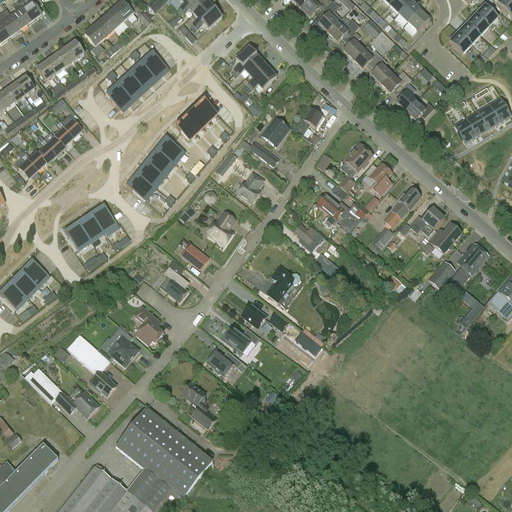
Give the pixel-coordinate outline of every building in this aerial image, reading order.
[(28,0),(32,5),(21,12),(31,26),(41,18),(37,12),(42,8),(36,0),(28,0)] [(168,0),(154,0),(146,8),(155,16),(170,2),(168,0)] [(178,0),(180,2),(184,7),(179,12),(181,15),(197,0),(178,0)] [(207,3),(203,0),(197,0),(181,15),(184,18),(189,12),(193,16),(207,3)] [(292,0),(290,3),(300,12),(310,1),(309,0),(292,0)] [(321,0),(316,6),(310,1),(300,12),(309,21),(315,15),(319,19),(333,5),(327,0),(321,0)] [(343,0),(336,0),(348,11),(352,7),(343,0)] [(397,0),(379,0),(380,0),(389,9),(397,0)] [(411,5),(405,0),(397,0),(389,9),(398,18),(411,5)] [(511,16),(511,0),(504,0),(497,7),(510,19),(511,16)] [(207,3),(193,16),(198,22),(192,27),(194,29),(214,11),(207,3)] [(121,4),(112,13),(123,25),(127,30),(132,27),(127,22),(132,17),(133,17),(139,11),(133,4),(127,10),(121,4)] [(368,17),(373,12),(364,4),(360,9),(368,17)] [(319,19),(322,22),(318,27),(328,36),(338,25),(331,18),(338,10),(333,5),(319,19)] [(411,5),(398,18),(407,27),(420,14),(411,5)] [(16,15),(11,19),(21,33),(31,26),(21,12),(17,6),(12,9),(16,15)] [(476,18),(488,30),(497,21),(485,9),(476,18)] [(221,19),(214,11),(194,29),(197,32),(203,27),(207,31),(221,19)] [(373,12),(368,17),(376,25),(381,20),(373,12)] [(112,13),(103,21),(114,33),(123,25),(112,13)] [(420,14),(407,27),(416,35),(429,23),(420,14)] [(138,20),(147,30),(152,24),(143,15),(138,20)] [(488,30),(476,18),(467,27),(479,39),(488,30)] [(21,33),(11,19),(1,27),(11,40),(21,33)] [(381,20),(376,25),(384,33),(389,28),(381,20)] [(103,21),(93,29),(104,42),(114,33),(103,21)] [(343,30),(338,25),(328,36),(337,45),(341,41),(345,45),(359,30),(351,22),(343,30)] [(11,40),(1,27),(0,27),(0,47),(0,48),(11,40)] [(467,27),(458,36),(470,49),(479,39),(467,27)] [(389,28),(384,33),(393,41),(397,36),(389,28)] [(104,42),(93,29),(84,37),(95,50),(91,53),(97,60),(104,53),(98,47),(104,42)] [(345,45),(349,49),(343,54),(352,63),(363,53),(356,45),(360,40),(357,37),(359,34),(357,32),(359,30),(345,45)] [(511,33),(508,30),(499,40),(503,45),(511,35),(511,33)] [(130,45),(137,38),(133,33),(125,41),(126,41),(122,44),(124,46),(126,48),(129,45),(130,45)] [(185,39),(192,46),(196,42),(189,35),(185,39)] [(470,49),(458,36),(449,46),(461,58),(470,49)] [(401,40),(396,44),(402,50),(407,45),(401,40)] [(499,40),(490,50),(494,54),(503,45),(499,40)] [(124,46),(122,44),(120,42),(111,50),(115,54),(124,46)] [(86,51),(82,54),(75,43),(65,50),(74,64),(84,57),(88,54),(86,51)] [(249,48),(239,58),(234,62),(239,67),(233,72),(236,75),(256,56),(249,48)] [(363,53),(352,63),(362,73),(368,67),(371,71),(381,61),(375,55),(371,60),(369,58),(372,55),(372,53),(367,48),(363,53)] [(74,64),(65,50),(55,57),(64,71),(74,64)] [(109,60),(115,54),(111,50),(105,56),(109,60)] [(494,54),(490,50),(485,55),(489,59),(494,54)] [(143,65),(141,67),(156,84),(168,73),(153,56),(143,65)] [(263,64),(256,56),(236,75),(239,78),(244,73),(249,78),(263,64)] [(55,57),(45,64),(55,78),(64,71),(55,57)] [(476,64),(480,68),(486,62),(482,58),(476,64)] [(371,71),(375,74),(371,78),(380,87),(391,77),(383,70),(387,66),(381,61),(371,71)] [(55,78),(45,64),(36,71),(45,85),(55,78)] [(263,64),(249,78),(253,82),(247,87),(250,90),(270,71),(263,64)] [(141,67),(129,77),(145,94),(156,84),(141,67)] [(93,69),(83,76),(86,81),(96,74),(93,69)] [(429,84),(435,79),(426,70),(421,75),(429,84)] [(250,90),(245,95),(248,97),(252,93),(258,88),(263,93),(278,80),(270,71),(250,90)] [(391,77),(380,87),(390,97),(394,93),(397,96),(407,86),(410,83),(402,75),(396,82),(391,77)] [(86,81),(83,76),(73,83),(76,88),(86,81)] [(120,86),(118,88),(133,105),(145,94),(129,77),(120,86)] [(25,79),(15,86),(24,99),(34,92),(25,79)] [(76,88),(73,83),(64,90),(67,94),(76,88)] [(24,99),(15,86),(5,93),(15,106),(24,99)] [(397,96),(401,100),(395,106),(405,115),(415,104),(410,99),(415,94),(413,92),(407,86),(397,96)] [(118,88),(106,98),(122,115),(133,105),(118,88)] [(67,94),(64,90),(54,97),(57,101),(67,94)] [(5,93),(0,96),(0,106),(5,113),(15,106),(5,93)] [(499,98),(487,105),(497,123),(509,116),(499,98)] [(62,103),(52,111),(57,118),(67,110),(62,103)] [(423,111),(415,104),(405,115),(415,124),(420,118),(424,122),(434,112),(428,106),(423,111)] [(33,112),(36,116),(46,109),(43,105),(33,112)] [(202,105),(195,112),(208,125),(215,119),(202,105)] [(487,105),(475,112),(486,130),(497,123),(487,105)] [(36,116),(33,112),(23,119),(27,123),(36,116)] [(195,112),(188,119),(201,132),(208,125),(195,112)] [(475,112),(463,119),(474,136),(486,130),(475,112)] [(311,113),(304,123),(301,121),(293,133),(303,139),(310,128),(315,131),(322,120),(311,113)] [(222,137),(232,130),(224,118),(214,125),(222,137)] [(23,119),(14,125),(17,130),(27,123),(23,119)] [(188,119),(181,126),(194,139),(201,132),(188,119)] [(452,126),(462,143),(474,136),(463,119),(452,126)] [(261,138),(277,150),(290,132),(275,120),(261,138)] [(72,123),(65,128),(61,124),(58,126),(73,143),(80,137),(82,135),(72,123)] [(17,130),(14,125),(4,133),(7,137),(17,130)] [(60,134),(54,139),(53,140),(54,141),(55,141),(65,151),(73,143),(58,126),(55,129),(60,134)] [(181,126),(174,132),(186,146),(194,139),(181,126)] [(229,139),(224,135),(221,140),(225,144),(229,139)] [(165,140),(155,152),(173,167),(183,155),(165,140)] [(225,144),(221,140),(217,144),(221,148),(225,144)] [(54,141),(49,146),(44,141),(41,144),(56,160),(65,152),(65,151),(55,141),(54,141)] [(0,152),(4,157),(13,149),(9,144),(0,151),(0,152)] [(43,151),(38,157),(37,157),(46,168),(47,169),(56,160),(41,144),(39,146),(43,151)] [(255,146),(250,152),(273,169),(278,163),(255,146)] [(360,148),(345,165),(353,172),(356,175),(357,176),(372,158),(360,148)] [(217,154),(212,150),(208,154),(213,158),(217,154)] [(155,152),(146,164),(164,179),(173,167),(155,152)] [(213,158),(208,154),(204,159),(209,163),(213,158)] [(26,156),(23,159),(38,175),(46,168),(37,157),(38,157),(36,155),(30,161),(26,156)] [(324,157),(315,169),(323,175),(332,162),(324,157)] [(20,161),(24,166),(18,173),(28,184),(30,182),(38,175),(23,159),(20,161)] [(146,164),(136,176),(154,191),(164,179),(146,164)] [(372,167),(364,176),(369,180),(368,181),(374,186),(370,191),(380,200),(392,186),(386,182),(391,176),(380,167),(377,171),(372,167)] [(196,178),(192,174),(188,178),(193,182),(196,178)] [(136,176),(126,189),(144,203),(154,191),(136,176)] [(256,194),(263,184),(252,176),(245,186),(237,197),(252,207),(259,196),(256,194)] [(193,182),(188,178),(184,183),(189,187),(193,182)] [(355,187),(350,182),(346,179),(338,188),(347,196),(355,187)] [(397,204),(399,205),(383,223),(393,231),(409,213),(420,201),(409,192),(404,198),(403,197),(397,204)] [(317,202),(318,205),(316,207),(329,218),(328,220),(329,221),(327,223),(331,227),(333,225),(334,225),(344,213),(324,197),(323,198),(321,198),(317,202)] [(176,202),(172,198),(168,202),(173,206),(176,202)] [(369,214),(379,204),(373,199),(364,210),(369,214)] [(173,206),(168,202),(164,207),(169,211),(173,206)] [(349,212),(355,217),(343,232),(349,238),(354,232),(366,218),(369,215),(356,204),(349,212)] [(103,208),(90,217),(104,238),(117,229),(103,208)] [(187,208),(180,221),(189,225),(196,213),(187,208)] [(432,211),(423,222),(418,219),(409,230),(406,227),(399,235),(403,239),(410,231),(417,237),(426,226),(434,233),(444,222),(432,211)] [(151,236),(169,222),(163,215),(150,225),(148,223),(144,226),(151,236)] [(207,237),(223,248),(232,236),(226,232),(228,228),(230,229),(234,223),(223,216),(216,226),(215,225),(207,237)] [(90,217),(77,226),(91,246),(104,238),(90,217)] [(134,228),(145,237),(148,233),(138,224),(134,228)] [(77,226),(64,234),(78,255),(91,246),(77,226)] [(294,232),(295,233),(293,236),(303,244),(301,246),(311,255),(323,241),(310,230),(307,234),(300,227),(298,230),(297,229),(294,232)] [(439,232),(428,245),(439,254),(446,246),(450,249),(461,236),(450,227),(443,236),(439,232)] [(385,230),(372,245),(381,252),(394,237),(385,230)] [(127,239),(119,244),(124,250),(131,244),(127,239)] [(421,253),(426,258),(433,251),(427,246),(421,253)] [(461,270),(451,282),(460,290),(488,259),(474,247),(457,267),(461,270)] [(181,258),(199,273),(208,262),(190,248),(181,258)] [(100,259),(104,264),(109,261),(105,256),(100,259)] [(99,258),(90,265),(95,271),(104,264),(100,259),(99,258)] [(32,263),(21,275),(37,291),(48,279),(32,263)] [(183,277),(188,272),(177,263),(167,275),(176,283),(169,292),(183,304),(191,293),(186,290),(191,283),(183,277)] [(291,277),(290,278),(279,269),(271,280),(276,284),(267,296),(277,304),(291,286),(293,287),(297,286),(300,283),(299,278),(295,276),(291,277)] [(445,283),(448,280),(439,272),(436,276),(429,284),(438,292),(445,283)] [(490,273),(480,283),(488,291),(498,281),(490,273)] [(21,275),(10,286),(27,302),(37,291),(21,275)] [(142,282),(136,278),(132,284),(138,288),(142,282)] [(385,287),(394,295),(401,286),(392,279),(385,287)] [(511,280),(491,303),(509,320),(511,316),(511,280)] [(10,286),(0,296),(0,297),(16,313),(27,302),(10,286)] [(47,299),(50,304),(59,297),(55,291),(45,298),(47,299)] [(412,299),(417,303),(423,296),(418,292),(412,299)] [(50,304),(47,299),(42,303),(45,308),(50,304)] [(37,314),(34,309),(29,313),(33,317),(37,314)] [(154,347),(163,337),(156,331),(160,326),(141,310),(134,319),(144,328),(135,338),(148,349),(151,345),(154,347)] [(255,311),(246,323),(262,336),(271,324),(255,311)] [(276,323),(271,330),(282,341),(288,334),(276,323)] [(479,337),(475,327),(465,330),(469,341),(479,337)] [(239,329),(230,342),(248,355),(256,343),(261,347),(265,342),(252,332),(247,337),(239,329)] [(124,370),(138,353),(129,345),(132,341),(119,330),(109,342),(115,347),(107,356),(124,370)] [(315,339),(305,331),(301,334),(320,350),(323,346),(320,344),(323,340),(324,340),(318,335),(315,339)] [(106,400),(116,390),(100,376),(110,366),(79,338),(66,352),(97,379),(89,387),(99,396),(100,395),(106,400)] [(220,377),(224,380),(233,369),(237,372),(242,366),(232,358),(228,363),(215,353),(205,366),(214,372),(213,374),(219,378),(220,377)] [(0,366),(7,372),(14,363),(5,355),(0,360),(0,366)] [(55,403),(62,396),(38,372),(33,377),(30,374),(24,381),(51,408),(56,403),(55,403)] [(190,386),(181,397),(197,409),(205,398),(190,386)] [(73,407),(62,396),(55,403),(56,403),(69,417),(76,411),(87,421),(98,410),(84,396),(73,407)] [(143,473),(126,494),(94,469),(60,511),(173,511),(181,502),(182,503),(213,464),(146,410),(114,450),(143,473)] [(13,437),(0,420),(0,437),(5,443),(13,437)] [(16,437),(7,444),(12,451),(21,444),(16,437)] [(255,437),(249,446),(270,461),(276,452),(255,437)] [(0,511),(8,511),(58,463),(43,448),(0,490),(0,511)] [(0,486),(14,473),(6,464),(0,470),(0,486)] [(472,499),(468,503),(478,511),(482,506),(472,499)]
